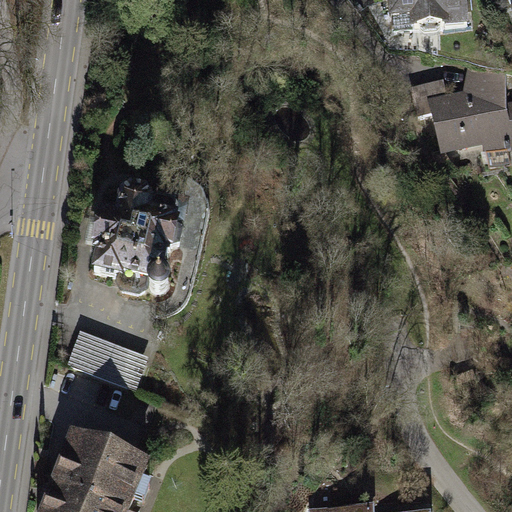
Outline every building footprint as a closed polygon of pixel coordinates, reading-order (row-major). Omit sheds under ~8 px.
[(472,0),(393,0),(393,33),(472,35),(472,0)] [(508,77),(468,74),(465,99),(448,103),(444,87),(410,94),(417,126),(429,125),(441,162),(485,154),(487,160),(511,154),(511,110),(508,77)] [(147,300),(166,305),(176,301),(180,293),(176,282),(188,230),(192,211),(182,202),(158,196),(151,190),(128,190),(116,196),(112,210),(104,217),(98,255),(102,264),(99,279),(105,287),(147,300)] [(153,361),(84,333),(70,369),(139,397),(153,361)] [(130,511),(147,470),(74,441),(45,511),(130,511)]
